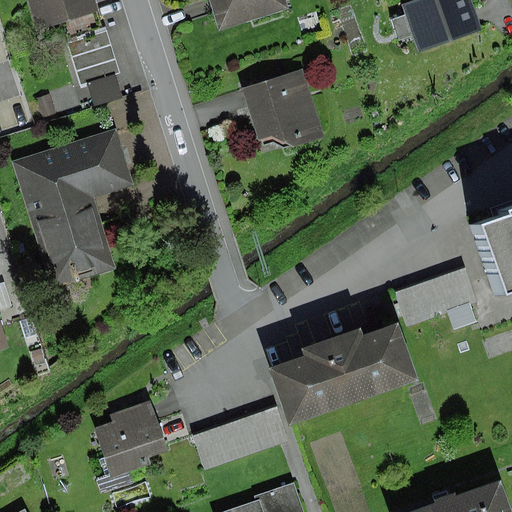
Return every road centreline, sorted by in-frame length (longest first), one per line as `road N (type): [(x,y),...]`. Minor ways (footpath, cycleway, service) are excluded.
road 1 (residential): [(511,182),(250,341),(227,294)]
road 2 (residential): [(134,0),(227,294)]
